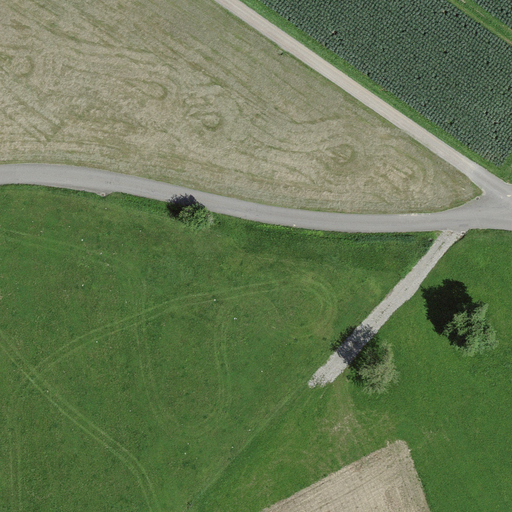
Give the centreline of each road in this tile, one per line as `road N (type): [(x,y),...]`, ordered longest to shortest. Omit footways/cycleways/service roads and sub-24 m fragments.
road 1 (unclassified): [(0,175),(48,172),(371,223),(446,223),(511,210)]
road 2 (unclassified): [(225,0),(511,198)]
